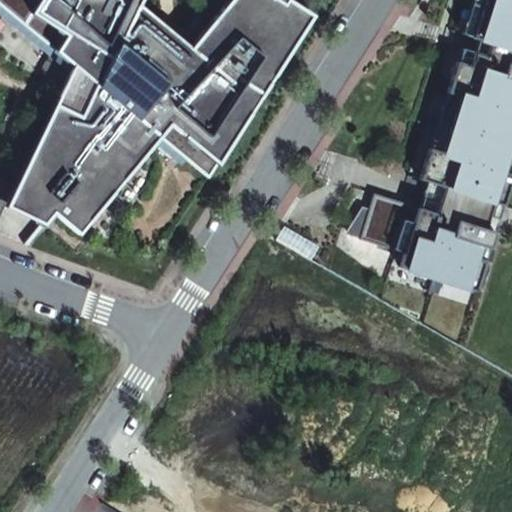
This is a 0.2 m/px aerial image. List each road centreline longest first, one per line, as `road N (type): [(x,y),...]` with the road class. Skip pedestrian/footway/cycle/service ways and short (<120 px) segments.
road 1 (unclassified): [(375,0),(165,333)]
road 2 (unclassified): [(165,333),(53,511)]
road 3 (unclassified): [(0,265),(165,333)]
